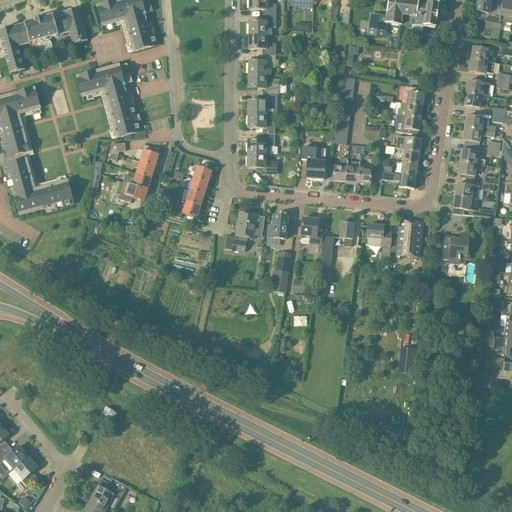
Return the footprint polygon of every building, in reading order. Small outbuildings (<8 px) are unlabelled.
[(121,0),(97,7),(103,27),(121,22),(122,20),(126,22),(125,23),(133,52),(156,46),(153,36),(151,37),(144,14),(152,12),(149,0),(121,0)] [(266,0),(249,0),(249,11),(263,11),(263,16),(275,16),(275,6),(266,6),(266,0)] [(312,10),(313,5),(313,0),(287,0),(288,0),(288,7),(289,5),(302,6),(302,9),(312,10)] [(313,0),(313,5),(320,5),(320,0),(327,0),(327,15),(330,15),(331,0),(313,0)] [(389,25),(400,27),(402,16),(411,17),(416,18),(418,1),(410,0),(388,0),(386,16),(372,14),(370,34),(387,36),(389,25)] [(490,38),(492,30),(494,18),(488,17),(491,0),(477,0),(475,12),(476,12),(474,18),(482,19),(482,21),(486,22),(484,37),(490,38)] [(511,1),(503,0),(499,19),(494,18),(492,30),(498,31),(500,22),(511,23),(511,1)] [(402,16),(400,27),(411,28),(410,31),(423,33),(423,27),(434,29),(438,4),(427,2),(426,6),(418,5),(419,1),(418,1),(416,18),(411,17),(402,16)] [(78,9),(0,30),(0,40),(10,75),(24,71),(18,47),(30,44),(36,42),(40,45),(39,46),(40,50),(52,47),(51,43),(49,42),(51,38),(58,36),(69,33),(72,46),(87,42),(78,9)] [(249,36),(266,36),(266,29),(275,29),(275,16),(263,16),(263,22),(249,22),(249,36)] [(100,27),(89,30),(91,35),(102,32),(100,27)] [(266,36),(249,36),(249,50),(263,50),(263,56),(276,56),(276,46),(266,46),(266,36)] [(358,48),(348,47),(347,54),(357,55),(358,48)] [(470,60),(487,62),(493,63),(494,59),(487,58),(489,51),(472,48),(470,60)] [(501,56),(511,57),(511,49),(502,48),(501,56)] [(248,76),(266,76),(266,69),(275,69),(276,56),(263,56),(263,62),(249,62),(248,76)] [(332,58),(331,69),(339,70),(339,59),(332,58)] [(470,60),(468,72),(485,75),(485,74),(492,76),(493,63),(487,62),(470,60)] [(77,78),(82,97),(100,93),(101,91),(105,93),(105,94),(117,139),(140,132),(137,122),(140,121),(139,115),(135,116),(133,107),(134,106),(131,94),(126,96),(124,85),(132,83),(127,65),(119,67),(118,66),(106,70),(106,71),(98,73),(97,72),(77,78)] [(266,76),(248,76),(248,90),(263,90),(262,96),(280,96),(280,95),(286,95),(286,86),(280,86),(280,85),(266,85),(266,76)] [(413,85),(425,87),(426,80),(414,78),(413,85)] [(509,83),(498,81),(497,88),(507,90),(509,83)] [(465,94),(482,96),(487,97),(488,85),(467,82),(465,94)] [(401,104),(423,107),(425,95),(417,94),(417,89),(403,87),(401,104)] [(9,176),(20,216),(62,204),(63,207),(73,205),(66,182),(38,190),(37,192),(33,189),(33,188),(24,154),(28,152),(19,117),(18,117),(20,113),(22,114),(40,109),(34,89),(0,98),(0,126),(4,141),(1,141),(3,151),(5,159),(9,158),(11,165),(3,167),(6,177),(9,176)] [(465,94),(465,96),(463,106),(480,109),(482,97),(487,97),(482,96),(465,94)] [(248,115),(266,116),(266,109),(277,109),(277,97),(280,97),(280,96),(262,96),(262,102),(248,101),(248,115)] [(352,98),(339,96),(338,103),(352,105),(352,98)] [(397,116),(421,119),(423,107),(401,104),(400,110),(398,110),(397,116)] [(266,116),(248,115),(248,130),(262,130),(262,136),(276,136),(276,124),(266,124),(266,116)] [(504,117),(492,115),(491,122),(503,124),(504,117)] [(397,116),(396,122),(404,124),(403,130),(419,132),(421,119),(397,116)] [(464,128),(495,133),(495,128),(488,127),(488,121),(483,120),(483,119),(466,117),(464,128)] [(464,128),(462,141),(479,143),(480,137),(494,139),(495,133),(464,128)] [(276,136),(262,136),(262,141),(248,141),(248,155),(265,155),(265,147),(275,148),(276,136)] [(396,150),(404,151),(420,153),(421,140),(398,137),(396,150)] [(501,156),(510,168),(511,166),(511,151),(503,141),(501,156)] [(109,153),(118,156),(119,153),(125,152),(125,144),(110,145),(109,153)] [(386,147),(385,154),(393,156),(394,149),(386,147)] [(301,158),(302,158),(307,159),(306,180),(324,181),(325,164),(314,163),(315,149),(302,149),(301,158)] [(487,149),(486,157),(497,159),(498,151),(487,149)] [(155,167),(159,156),(143,151),(140,163),(155,167)] [(402,163),(418,165),(420,153),(404,151),(402,163)] [(481,166),(483,167),(483,162),(477,161),(478,153),(461,151),(459,162),(476,165),(476,166),(481,166)] [(118,156),(109,153),(109,155),(110,155),(109,160),(116,162),(118,156)] [(170,153),(166,165),(173,167),(176,155),(170,153)] [(265,155),(248,155),(247,169),(262,169),(262,175),(261,175),(261,176),(277,176),(277,169),(276,169),(276,163),(265,163),(265,155)] [(332,182),(345,184),(348,159),(340,159),(340,167),(334,166),(332,182)] [(348,159),(345,184),(358,185),(360,163),(348,162),(348,159)] [(476,165),(459,162),(459,164),(457,163),(456,169),(458,169),(458,175),(463,176),(463,179),(474,180),(475,170),(480,171),(481,166),(476,166),(476,165)] [(155,167),(140,163),(136,174),(151,179),(155,167)] [(360,163),(358,185),(370,186),(372,170),(359,169),(360,163)] [(416,177),(418,165),(402,163),(400,175),(416,177)] [(208,184),(212,172),(197,167),(193,179),(208,184)] [(174,179),(176,174),(164,170),(162,175),(174,179)] [(151,179),(136,174),(129,172),(127,176),(125,176),(123,183),(148,190),(151,179)] [(94,174),(90,192),(97,193),(100,176),(94,174)] [(416,177),(400,175),(398,188),(414,191),(416,177)] [(493,185),(495,179),(483,176),(482,183),(493,185)] [(208,184),(193,179),(189,190),(204,195),(208,184)] [(148,190),(123,183),(127,185),(124,196),(144,203),(148,190)] [(493,185),(482,183),(481,190),(492,192),(493,185)] [(455,196),(476,200),(478,188),(456,185),(455,196)] [(168,197),(170,192),(158,188),(157,193),(168,197)] [(204,195),(189,190),(186,202),(200,207),(204,195)] [(455,196),(453,209),(467,211),(466,217),(470,217),(494,219),(495,212),(479,210),(478,213),(475,212),(476,200),(455,196)] [(200,207),(186,202),(184,207),(182,207),(180,213),(182,213),(182,214),(197,219),(200,207)] [(165,208),(163,213),(171,216),(176,218),(178,212),(165,208)] [(234,237),(232,251),(244,253),(246,239),(253,240),(254,236),(260,237),(262,218),(257,217),(257,215),(239,213),(236,237),(234,237)] [(268,227),(267,239),(286,240),(288,218),(273,217),(272,227),(268,227)] [(310,237),(309,245),(321,246),(319,261),(329,263),(332,239),(322,238),(323,233),(317,233),(318,221),(303,219),(301,236),(310,237)] [(399,222),(397,237),(396,257),(420,259),(423,224),(399,222)] [(341,223),(339,239),(344,240),(343,248),(351,248),(352,241),(354,224),(341,223)] [(368,226),(366,239),(381,240),(380,248),(391,249),(392,231),(383,231),(383,227),(368,226)] [(443,244),(441,260),(449,261),(449,264),(459,265),(460,257),(467,257),(469,235),(461,234),(460,240),(451,239),(450,245),(443,244)] [(278,253),(273,293),(285,294),(290,255),(278,253)] [(302,292),(303,279),(293,279),(293,292),(302,292)] [(319,280),(317,293),(327,294),(328,281),(319,280)] [(298,314),(300,324),(313,322),(311,312),(298,314)] [(398,374),(412,375),(415,350),(400,348),(398,374)] [(511,349),(503,349),(506,349),(505,359),(504,359),(504,360),(511,360),(511,349)] [(511,360),(504,360),(502,371),(497,371),(496,378),(509,380),(510,373),(511,372),(511,360)] [(106,406),(96,422),(107,429),(117,413),(106,406)] [(0,453),(3,450),(0,446),(0,443),(9,436),(0,425),(0,453)] [(14,470),(28,458),(19,447),(8,456),(3,450),(0,453),(0,474),(4,479),(14,470)] [(37,469),(28,458),(14,470),(23,480),(17,485),(22,492),(32,484),(27,478),(37,469)] [(91,499),(107,508),(113,511),(127,487),(122,485),(116,482),(113,487),(110,494),(97,487),(91,499)] [(104,511),(107,508),(91,499),(84,511),(104,511)]
